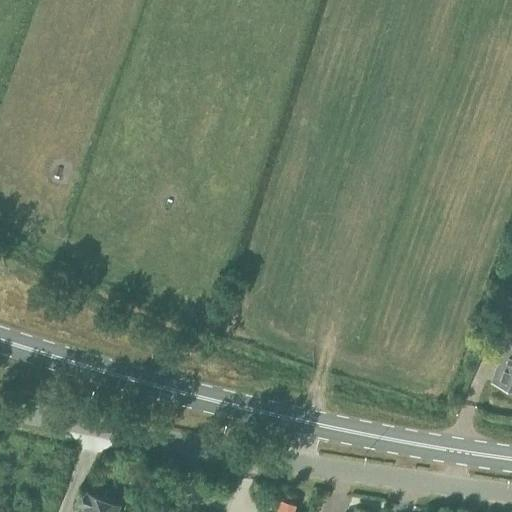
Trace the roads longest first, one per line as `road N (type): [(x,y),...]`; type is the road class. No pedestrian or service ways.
road 1 (primary): [(511,459),(192,395),(0,336)]
road 2 (unclassified): [(511,491),(361,473),(0,408)]
